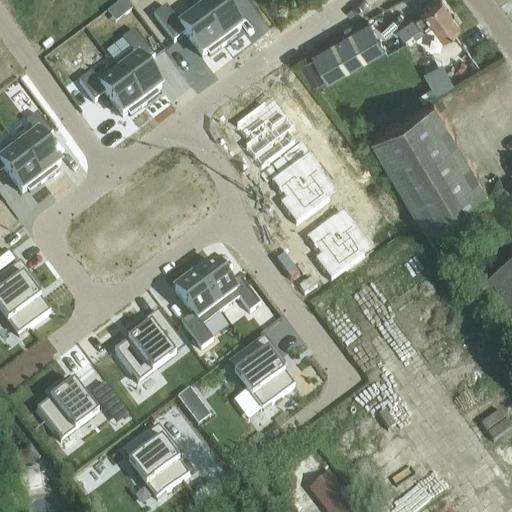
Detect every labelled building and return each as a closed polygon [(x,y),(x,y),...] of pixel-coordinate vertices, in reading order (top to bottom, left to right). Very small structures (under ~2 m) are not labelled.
[(206,0),(194,9),(223,48),(243,34),(223,8),(233,0),(206,0)] [(443,38),(459,26),(440,0),(397,32),(403,40),(412,33),(416,38),(418,39),(421,38),(423,36),(424,33),(423,30),(432,24),(443,38)] [(122,2),(116,7),(124,18),(130,13),(122,2)] [(165,9),(153,18),(173,45),(182,39),(184,37),(192,47),(202,60),(207,56),(209,59),(223,48),(194,9),(191,12),(186,16),(176,23),(168,12),(165,9)] [(369,22),(312,54),(328,83),(385,51),(369,22)] [(116,68),(114,70),(144,109),(158,98),(156,95),(158,93),(161,91),(143,68),(148,64),(154,60),(142,43),(134,33),(128,37),(122,42),(132,56),(125,61),(116,68)] [(446,56),(427,64),(438,87),(456,79),(446,56)] [(85,80),(78,85),(85,95),(94,105),(95,104),(105,97),(112,107),(122,120),(127,116),(128,118),(129,119),(144,109),(114,70),(96,83),(90,76),(85,80)] [(295,131),(272,101),(236,129),(243,138),(242,138),(245,143),(247,141),(250,145),(244,150),(260,173),(296,146),(295,145),(294,145),(288,136),(295,131)] [(426,231),(488,194),(433,101),(371,138),(426,231)] [(19,141),(14,145),(43,184),(57,174),(55,171),(60,167),(53,158),(43,144),(46,141),(52,137),(47,130),(37,116),(31,121),(26,124),(29,128),(32,132),(27,136),(24,137),(19,141)] [(43,184),(14,145),(0,155),(0,176),(4,173),(12,184),(21,196),(27,192),(29,195),(43,184)] [(330,187),(307,157),(270,185),(278,194),(277,195),(280,199),(282,198),(285,202),(278,207),(295,229),(331,202),(330,201),(329,202),(322,193),(330,187)] [(364,244),(342,214),(305,242),(312,251),(315,256),(316,254),(319,259),(313,263),(330,286),(365,259),(364,258),(363,258),(357,249),(364,244)] [(442,236),(429,246),(438,260),(452,250),(442,236)] [(49,315),(39,301),(37,303),(36,302),(35,301),(34,299),(33,298),(36,297),(36,296),(40,293),(20,265),(1,279),(0,279),(0,314),(4,320),(8,325),(13,331),(18,338),(17,338),(18,338),(19,340),(23,336),(27,333),(38,324),(50,316),(49,315)] [(202,269),(191,277),(221,316),(222,315),(239,302),(249,316),(255,312),(260,308),(249,294),(240,281),(234,285),(230,288),(222,278),(213,265),(208,269),(205,266),(202,269)] [(511,347),(511,273),(477,299),(511,347)] [(179,290),(174,294),(187,311),(192,317),(188,320),(180,326),(193,342),(200,352),(213,343),(202,329),(221,316),(191,277),(177,287),(178,288),(179,289),(179,290)] [(167,328),(157,314),(142,325),(129,335),(132,339),(133,340),(135,343),(130,346),(128,344),(127,345),(114,355),(123,367),(131,378),(131,379),(134,383),(137,386),(138,386),(139,385),(147,378),(157,371),(163,367),(184,351),(182,348),(167,328)] [(279,375),(277,373),(280,371),(281,370),(285,367),(274,353),(264,340),(248,352),(246,353),(235,362),(243,373),(236,378),(246,392),(248,394),(257,406),(262,412),(262,413),(263,414),(266,412),(270,408),(271,408),(272,406),(282,399),(294,390),(287,380),(284,377),(283,376),(281,378),(279,375)] [(84,402),(68,381),(61,387),(52,394),(55,397),(57,401),(53,404),(51,402),(36,413),(44,423),(54,436),(54,437),(58,441),(60,445),(60,444),(61,443),(79,429),(80,430),(86,425),(96,418),(84,402)] [(92,396),(91,396),(104,412),(112,406),(116,402),(110,394),(104,386),(98,391),(92,396)] [(189,391),(177,400),(184,410),(188,407),(196,401),(189,391)] [(490,426),(509,417),(498,393),(479,402),(490,426)] [(150,435),(129,451),(129,452),(130,452),(134,457),(137,460),(138,462),(135,464),(131,467),(130,468),(137,476),(142,484),(143,483),(151,495),(156,502),(156,503),(157,503),(165,497),(174,490),(188,479),(180,468),(177,465),(175,467),(172,462),(174,460),(175,460),(179,457),(158,429),(150,435)] [(37,469),(18,474),(22,492),(41,487),(37,469)] [(355,511),(328,477),(309,492),(324,511),(355,511)]
